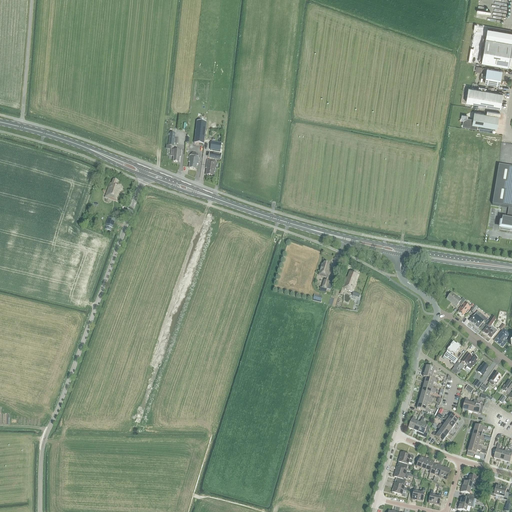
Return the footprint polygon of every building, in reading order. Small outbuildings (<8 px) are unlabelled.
[(481,62),(507,67),(511,43),(485,39),(481,62)] [(487,68),(484,83),(499,86),(502,71),(487,68)] [(466,102),(500,108),(503,94),(468,88),(466,102)] [(477,125),(497,128),(499,117),(474,112),(473,120),(466,119),(466,118),(465,116),(464,116),(462,117),(462,118),(463,120),(464,120),(463,126),(477,129),(477,125)] [(204,145),(206,122),(197,121),(194,144),(204,145)] [(170,133),(168,146),(174,147),(174,144),(177,144),(178,139),(175,139),(175,133),(170,133)] [(211,142),(210,150),(220,151),(221,143),(211,142)] [(511,148),(502,147),(492,206),(508,208),(507,220),(502,219),(501,228),(511,230),(511,148)] [(180,157),(181,151),(172,150),(171,156),(174,156),(173,162),(179,163),(180,157)] [(222,154),(209,152),(208,158),(220,160),(222,154)] [(199,159),(198,157),(198,156),(197,154),(192,153),(191,154),(191,156),(190,155),(189,162),(190,162),(189,168),(196,169),(197,164),(198,165),(199,159)] [(216,169),(217,162),(207,160),(206,168),(207,168),(206,175),(213,176),(214,172),(215,173),(215,169),(216,169)] [(105,196),(117,201),(121,189),(120,188),(121,186),(116,184),(117,182),(117,181),(116,180),(115,180),(114,180),(113,180),(112,184),(110,183),(107,193),(105,196)] [(106,226),(112,228),(113,229),(115,220),(108,217),(105,226),(106,226)] [(328,264),(325,263),(324,263),(324,265),(322,264),(320,272),(327,274),(329,266),(328,266),(328,264)] [(346,278),(342,288),(353,292),(356,284),(355,283),(357,279),(356,279),(358,275),(349,272),(347,278),(346,278)] [(321,288),(327,290),(329,282),(323,280),(321,288)] [(458,304),(461,306),(463,303),(465,300),(462,298),(461,300),(451,293),(447,299),(453,304),(452,305),(456,307),(458,304)] [(470,309),(463,303),(461,306),(458,310),(459,310),(458,313),(462,316),(465,313),(466,313),(470,309)] [(478,328),(484,321),(480,318),(481,317),(480,316),(481,315),(477,312),(469,322),(478,328)] [(490,326),(495,320),(492,317),(486,326),(487,327),(483,332),(491,339),(497,331),(490,326)] [(505,340),(510,335),(503,330),(494,342),(502,348),(507,342),(505,340)] [(450,363),(451,363),(450,364),(454,367),(455,365),(454,364),(458,360),(452,356),(453,354),(455,355),(456,353),(457,351),(458,351),(460,348),(460,347),(457,345),(456,345),(453,343),(452,344),(450,347),(449,349),(449,348),(448,350),(443,356),(451,362),(450,363)] [(461,362),(466,365),(467,366),(466,367),(470,370),(472,366),(474,366),(477,362),(476,361),(477,359),(472,356),(471,357),(467,354),(461,362)] [(451,371),(456,375),(462,366),(457,363),(451,371)] [(484,364),(484,365),(483,364),(481,368),(480,367),(477,372),(483,376),(486,371),(485,371),(488,367),(486,366),(486,365),(485,365),(484,364)] [(432,377),(433,374),(423,371),(423,373),(424,373),(423,377),(425,378),(426,378),(434,380),(435,380),(437,381),(435,380),(436,378),(432,377)] [(499,378),(500,376),(499,376),(499,375),(498,374),(497,374),(496,374),(495,375),(494,375),(488,383),(492,386),(494,384),(495,385),(496,384),(497,384),(497,383),(500,379),(499,378)] [(482,384),(476,380),(473,385),(478,389),(482,384)] [(510,389),(511,386),(511,384),(508,381),(505,386),(504,385),(501,390),(508,395),(511,390),(510,389)] [(424,384),(423,388),(434,391),(434,392),(437,393),(438,390),(432,388),(432,385),(423,382),(422,384),(424,384)] [(488,388),(483,384),(479,389),(484,393),(488,388)] [(474,390),(468,385),(465,390),(471,394),(474,390)] [(429,399),(429,396),(420,393),(419,394),(421,395),(420,398),(431,402),(432,399),(429,399)] [(468,412),(473,413),(476,401),(474,401),(473,404),(470,403),(468,412)] [(478,402),(476,401),(473,413),(478,415),(479,412),(482,413),(483,407),(480,406),(477,405),(478,402)] [(426,409),(427,406),(417,403),(416,405),(418,405),(416,409),(428,412),(429,410),(426,409)] [(455,425),(458,420),(451,415),(449,418),(447,416),(445,417),(455,425)] [(411,431),(412,432),(417,422),(414,421),(415,418),(413,417),(408,428),(412,430),(411,431)] [(452,429),(455,425),(445,417),(444,419),(447,421),(445,424),(452,429)] [(415,431),(418,433),(423,421),(421,420),(420,423),(417,422),(412,432),(414,433),(415,431)] [(426,422),(423,421),(418,433),(417,435),(426,438),(431,428),(424,425),(426,422)] [(440,424),(439,426),(449,433),(452,429),(445,424),(443,426),(440,424)] [(445,438),(449,433),(439,426),(437,428),(440,430),(438,433),(445,438)] [(481,436),(482,433),(473,431),(472,436),(484,440),(484,437),(481,436)] [(445,438),(438,433),(437,435),(434,433),(432,435),(442,442),(445,438)] [(470,441),(469,447),(481,450),(481,448),(478,447),(479,444),(470,441)] [(497,461),(499,462),(501,452),(498,451),(500,445),(497,444),(493,459),(497,460),(497,461)] [(504,453),(501,452),(499,462),(500,462),(500,461),(504,462),(508,450),(507,450),(508,448),(505,447),(504,453)] [(428,459),(424,458),(420,468),(426,470),(430,459),(428,459)] [(426,470),(430,472),(434,462),(431,461),(432,460),(430,459),(426,470)] [(429,474),(435,476),(439,465),(437,464),(437,465),(433,464),(434,462),(430,472),(429,474)] [(406,473),(406,470),(396,467),(395,472),(408,476),(409,473),(406,473)] [(438,477),(442,479),(447,468),(445,467),(444,468),(442,467),(438,477)] [(446,480),(448,477),(450,470),(448,469),(448,468),(447,468),(442,479),(446,480)] [(464,481),(462,487),(471,489),(474,490),(477,478),(470,476),(468,482),(464,481)] [(394,483),(393,488),(403,491),(406,492),(407,489),(404,488),(404,486),(395,483),(394,483)] [(495,495),(499,496),(501,488),(496,486),(495,490),(492,489),(489,496),(495,498),(495,495)] [(469,495),(471,489),(462,487),(460,492),(467,494),(466,497),(473,499),(473,496),(469,495)] [(403,493),(403,491),(393,488),(392,492),(404,496),(405,494),(403,493)] [(506,489),(501,488),(499,496),(502,497),(501,499),(506,501),(509,494),(505,493),(506,489)] [(423,493),(419,492),(417,501),(423,502),(426,489),(424,489),(423,493)] [(439,496),(436,496),(434,504),(439,506),(442,493),(440,492),(439,496)] [(472,502),(473,499),(466,497),(465,500),(460,499),(459,504),(467,506),(469,501),(472,502)]
